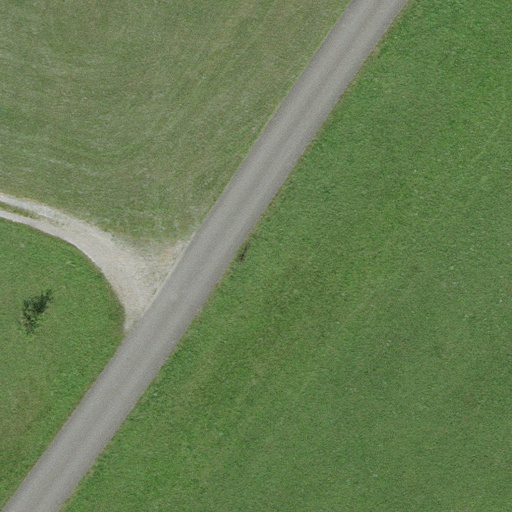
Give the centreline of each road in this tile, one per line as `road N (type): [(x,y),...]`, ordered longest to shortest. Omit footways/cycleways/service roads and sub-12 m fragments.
road 1 (unclassified): [(387,0),(25,511)]
road 2 (track): [(177,305),(84,232),(0,212)]
